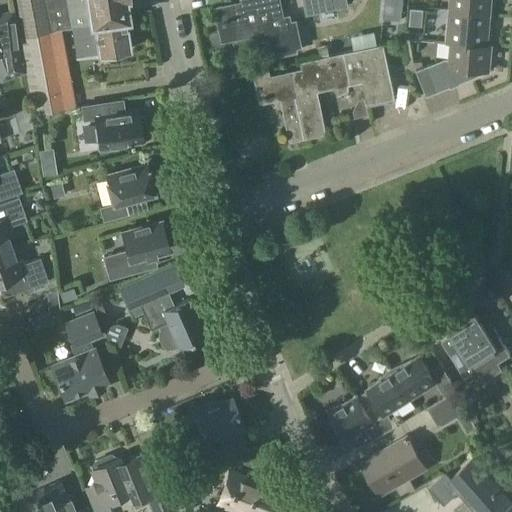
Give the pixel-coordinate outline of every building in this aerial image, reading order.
[(16,0),(22,34),(50,30),(71,27),(71,26),(128,18),(125,0),(16,0)] [(243,0),(244,1),(217,7),(224,39),(251,33),(252,40),(270,37),(274,55),(297,50),(290,17),(284,18),(279,0),(243,0)] [(346,0),(303,0),(307,14),(348,6),(346,0)] [(386,0),(384,18),(401,20),(403,0),(386,0)] [(449,0),(449,9),(490,12),(490,0),(449,0)] [(489,44),(490,12),(449,9),(448,42),(489,44),(491,44),(489,44)] [(71,27),(76,56),(98,53),(129,49),(124,18),(71,26),(71,27)] [(0,63),(20,57),(17,35),(16,29),(0,34),(0,63)] [(22,34),(18,34),(33,114),(65,108),(50,30),(22,34)] [(445,58),(428,65),(439,91),(450,86),(448,82),(448,79),(459,79),(460,82),(485,72),(485,70),(490,71),(491,44),(489,44),(448,42),(450,42),(449,58),(445,58)] [(365,47),(344,52),(348,73),(355,72),(358,82),(364,81),(368,102),(394,97),(383,44),(365,47)] [(348,85),(358,82),(355,72),(348,73),(344,52),(322,57),(324,65),(263,78),(267,99),(282,96),(292,140),(326,132),(317,89),(334,86),(337,92),(348,86),(348,85)] [(426,96),(439,91),(428,65),(416,70),(426,96)] [(122,99),(82,105),(84,118),(94,117),(98,145),(99,145),(100,149),(116,147),(116,142),(129,140),(129,141),(133,141),(133,140),(143,138),(142,134),(146,133),(144,116),(139,116),(138,109),(123,111),(122,99)] [(50,151),(36,152),(40,177),(53,175),(50,151)] [(155,177),(150,175),(146,164),(105,175),(113,203),(100,207),(103,219),(126,212),(123,201),(154,192),(154,191),(157,187),(155,177)] [(0,198),(21,191),(13,168),(0,172),(0,198)] [(0,250),(10,247),(11,246),(6,231),(12,229),(10,225),(26,220),(18,196),(0,202),(0,250)] [(104,256),(109,277),(132,271),(129,259),(170,248),(168,242),(172,241),(168,225),(163,226),(161,220),(120,231),(126,250),(104,256)] [(14,280),(18,291),(48,281),(40,258),(23,263),(22,259),(16,262),(10,247),(0,250),(0,280),(5,279),(12,280),(14,280)] [(168,290),(182,284),(174,263),(121,286),(129,307),(140,302),(151,327),(161,323),(163,328),(161,331),(160,336),(163,342),(167,345),(171,345),(178,342),(179,345),(204,334),(196,316),(199,314),(195,304),(192,306),(189,298),(174,305),(168,290)] [(452,333),(441,340),(451,355),(458,351),(465,363),(460,366),(468,379),(480,371),(485,378),(501,368),(497,362),(509,354),(510,353),(509,351),(499,336),(485,314),(480,317),(475,310),(448,328),(452,333)] [(92,312),(66,323),(75,345),(101,334),(92,312)] [(93,348),(52,365),(59,381),(66,398),(107,381),(93,348)] [(445,395),(456,389),(442,365),(430,372),(419,355),(405,364),(404,363),(393,368),(392,367),(391,368),(410,397),(435,380),(445,395)] [(357,394),(357,395),(365,408),(371,405),(378,417),(386,431),(396,425),(387,411),(410,397),(391,368),(390,369),(381,377),(382,379),(368,388),(369,389),(358,396),(357,394)] [(469,409),(456,389),(445,395),(429,406),(440,424),(457,413),(470,435),(480,428),(469,409)] [(374,438),(386,431),(378,417),(371,405),(365,408),(357,395),(343,403),(343,402),(328,408),(335,423),(338,421),(348,437),(365,426),(374,438)] [(236,432),(245,429),(232,398),(214,405),(211,400),(191,408),(205,441),(219,435),(221,439),(218,440),(218,453),(240,453),(249,449),(243,434),(238,436),(236,432)] [(381,451),(363,462),(380,492),(394,484),(401,494),(415,486),(409,475),(425,466),(407,434),(380,450),(381,451)] [(201,441),(175,440),(175,453),(201,454),(201,441)] [(90,486),(87,487),(93,503),(97,511),(108,507),(106,502),(131,491),(129,485),(139,481),(139,483),(141,482),(153,511),(165,511),(172,510),(158,475),(148,450),(129,458),(131,463),(121,467),(118,457),(114,458),(113,456),(110,455),(95,461),(94,464),(95,466),(92,468),(95,475),(90,486)] [(511,511),(511,502),(472,459),(452,477),(448,472),(429,487),(446,504),(462,490),(481,511),(511,511)] [(229,472),(217,504),(237,511),(274,511),(282,491),(229,472)] [(175,494),(191,491),(188,473),(172,476),(175,494)] [(67,498),(60,481),(32,492),(34,499),(35,499),(40,511),(76,511),(75,509),(74,510),(70,497),(67,498)]
